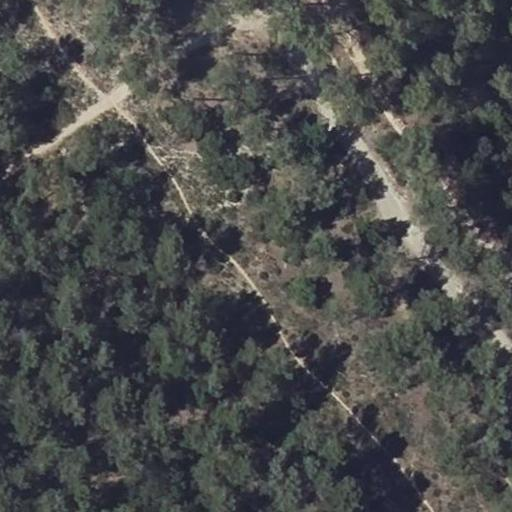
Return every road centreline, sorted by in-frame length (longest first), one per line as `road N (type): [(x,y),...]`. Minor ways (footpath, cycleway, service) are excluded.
road 1 (track): [(276,0),(436,265),(511,373)]
road 2 (track): [(328,0),(393,118),(511,286)]
